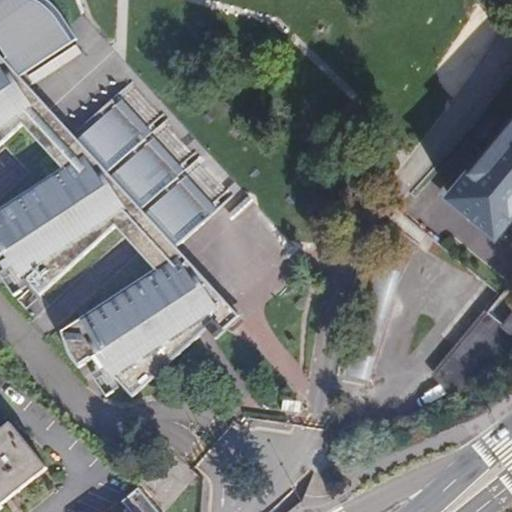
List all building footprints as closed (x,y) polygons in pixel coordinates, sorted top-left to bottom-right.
[(65,20),(50,5),(44,0),(0,0),(0,141),(19,125),(59,168),(0,207),(0,255),(3,254),(6,260),(13,269),(21,279),(24,277),(38,295),(111,226),(130,247),(151,270),(138,278),(60,332),(65,350),(77,368),(94,356),(98,360),(113,383),(116,382),(130,398),(181,352),(197,336),(183,315),(187,310),(190,312),(203,300),(212,291),(174,248),(219,205),(217,203),(187,168),(185,165),(155,130),(152,128),(120,91),(73,132),(58,117),(29,86),(36,82),(85,51),(65,20)] [(471,211),(496,233),(511,213),(511,115),(477,157),(447,192),(461,203),(471,211)] [(13,269),(6,260),(0,263),(0,267),(3,271),(0,273),(0,274),(14,293),(26,286),(21,279),(13,269)] [(183,315),(197,336),(201,333),(209,342),(227,326),(237,318),(212,291),(203,300),(190,312),(187,310),(183,315)] [(511,333),(504,326),(511,317),(511,306),(504,299),(436,376),(457,397),(511,353),(511,333)] [(113,383),(98,360),(91,366),(95,372),(91,376),(105,396),(117,388),(113,383)] [(301,402),(283,401),(283,410),(300,411),(301,402)] [(0,504),(46,467),(10,423),(0,431),(0,504)] [(158,511),(137,487),(120,501),(130,511),(119,511),(114,505),(106,511),(158,511)]
